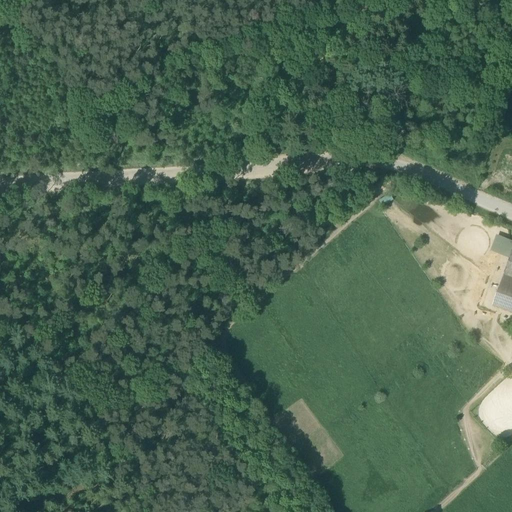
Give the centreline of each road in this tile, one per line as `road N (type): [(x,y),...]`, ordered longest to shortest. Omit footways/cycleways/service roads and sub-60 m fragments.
road 1 (track): [(0,181),(373,158),(324,49)]
road 2 (track): [(370,0),(235,164)]
road 3 (residential): [(511,216),(373,158)]
